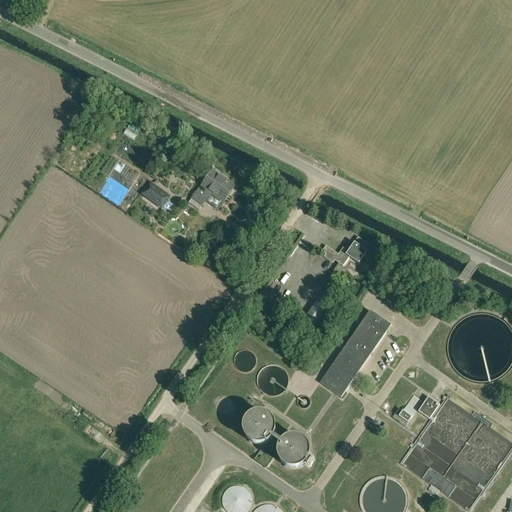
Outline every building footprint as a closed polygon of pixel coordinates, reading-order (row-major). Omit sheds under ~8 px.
[(199,210),(202,205),(206,200),(219,209),(236,186),(213,170),(201,186),(202,186),(197,193),(196,192),(189,203),(199,210)] [(171,197),(151,182),(142,195),(162,209),(171,197)] [(350,258),(359,264),(367,252),(363,249),(367,243),(359,237),(355,243),(354,243),(349,251),(343,248),(338,255),(335,253),(331,258),(343,267),(350,258)] [(331,258),(335,253),(326,246),(322,252),(326,254),(326,255),(331,258)] [(412,295),(397,285),(387,300),(401,310),(412,295)] [(327,311),(316,303),(302,324),(313,331),(327,311)] [(320,384),(342,398),(392,326),(370,312),(320,384)] [(257,364),(256,361),(256,359),(254,358),(253,356),(252,355),(249,354),(246,354),(244,354),(242,355),(239,357),(237,360),(237,364),(238,368),(239,370),(240,372),(243,373),(247,374),(250,373),(253,371),(254,370),(256,368),(256,366),(257,364)] [(423,401),(414,395),(403,411),(400,409),(393,418),(405,427),(423,401)] [(440,405),(429,397),(419,412),(430,419),(440,405)] [(221,404),(227,414),(236,408),(231,399),(221,404)] [(366,435),(379,413),(375,410),(361,432),(366,435)] [(290,432),(290,428),(289,425),(287,422),(285,420),(282,418),(280,416),(277,415),(274,415),(271,415),(268,416),(265,418),(262,420),(260,422),(259,425),(258,428),(257,431),(258,434),(258,437),(260,440),(262,443),(264,445),(266,446),(269,447),(273,448),(276,448),(280,447),(282,446),(285,444),(287,441),(288,439),(289,436),(290,432)] [(324,456),(324,455),(324,453),(323,449),(321,446),(319,444),(317,442),(314,440),(310,440),(307,439),(304,440),(301,441),(299,443),(296,445),(295,446),(293,449),(292,453),(292,456),(293,460),(294,462),(295,465),(297,467),(300,469),(302,470),(305,471),(308,471),(311,471),(314,470),(317,469),(319,467),(321,465),(323,462),(324,460),(324,456)] [(274,459),(261,450),(254,460),(266,469),(274,459)] [(256,503),(256,502),(256,500),(255,496),(253,493),(251,491),(248,489),(245,487),(242,487),(239,486),(235,487),(233,488),(230,490),(228,492),(227,493),(225,496),(224,500),(224,503),(224,507),(225,509),(227,511),(252,511),(253,511),(254,509),(255,507),(256,503)]
